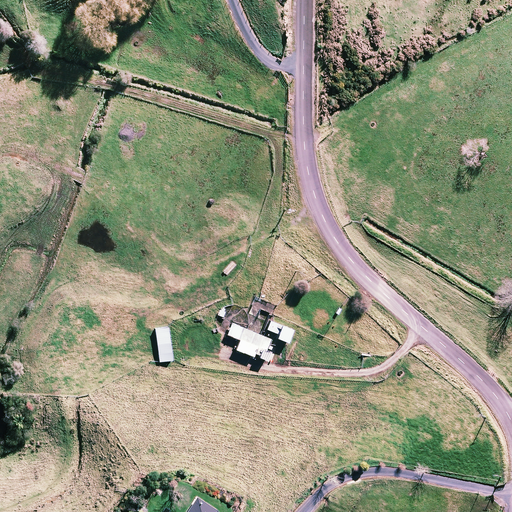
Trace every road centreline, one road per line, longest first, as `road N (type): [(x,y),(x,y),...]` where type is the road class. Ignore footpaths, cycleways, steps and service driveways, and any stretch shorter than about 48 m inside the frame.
road 1 (residential): [(303,0),(304,154),(316,204),(345,253),(478,377),(511,426)]
road 2 (track): [(0,41),(28,66),(160,93),(304,136)]
road 3 (track): [(303,511),(358,468),(389,463),(511,487)]
